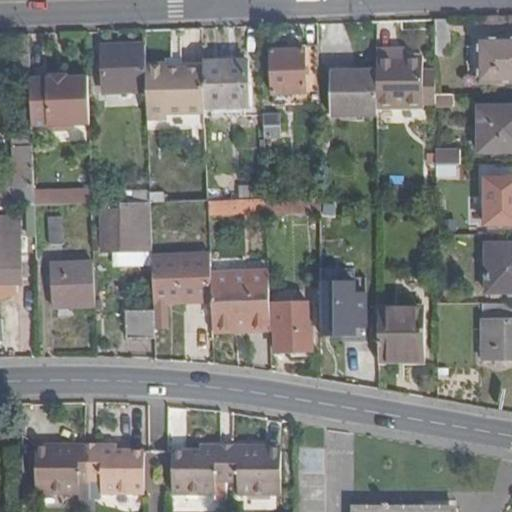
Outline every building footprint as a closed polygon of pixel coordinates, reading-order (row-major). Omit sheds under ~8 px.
[(450,53),(450,22),(435,22),(435,53),(450,53)] [(16,58),(29,58),(29,37),(15,37),(16,58)] [(511,40),(480,41),(480,84),(511,83),(511,40)] [(146,66),(146,47),(102,48),(103,95),(147,93),(146,66)] [(272,95),(305,94),(305,49),(301,49),(301,52),(271,53),(272,95)] [(377,51),(377,73),(377,110),(423,109),(423,103),(435,103),(435,97),(435,77),(423,78),(423,58),(407,59),(395,59),(395,51),(377,51)] [(395,59),(407,59),(407,51),(395,51),(395,59)] [(29,58),(16,58),(13,58),(14,82),(30,82),(30,81),(29,58)] [(223,63),(202,64),(202,70),(203,110),(249,108),(249,70),(223,71),(223,63)] [(249,63),(223,63),(223,71),(249,70),(249,63)] [(165,65),(146,66),(147,93),(148,112),(203,110),(202,70),(165,71),(165,65)] [(377,110),(377,73),(331,73),(331,118),(377,118),(377,110)] [(51,81),(30,81),(30,82),(32,129),(48,128),(53,133),(69,132),(73,127),(91,127),(90,79),(67,80),(67,77),(51,78),(51,81)] [(511,109),(479,110),(479,154),(511,153),(511,109)] [(279,115),(264,116),(265,139),(280,138),(279,115)] [(461,176),(460,148),(439,148),(439,176),(461,176)] [(34,187),(33,169),(32,150),(13,151),(14,187),(34,187)] [(206,203),(205,173),(149,175),(150,195),(150,205),(206,203)] [(511,180),(485,181),(485,227),(511,226),(511,180)] [(93,204),(94,190),(40,188),(39,203),(93,204)] [(240,202),(242,202),(266,201),(266,189),(239,190),(240,202)] [(124,196),(124,206),(150,205),(150,195),(124,196)] [(242,202),(242,212),(266,211),(266,201),(242,202)] [(240,202),(206,203),(206,213),(242,212),(242,202),(240,202)] [(124,206),(121,206),(121,211),(100,212),(101,253),(152,251),(150,205),(124,206)] [(24,233),(35,232),(34,208),(23,208),(24,233)] [(378,220),(378,210),(365,210),(366,220),(378,220)] [(63,221),(49,221),(50,246),(63,246),(63,221)] [(187,249),(200,248),(202,248),(202,226),(166,227),(168,263),(188,262),(188,261),(187,249)] [(0,287),(14,287),(22,286),(20,238),(0,238),(0,287)] [(511,245),(486,246),(487,293),(511,293),(511,245)] [(187,249),(188,261),(200,261),(200,248),(187,249)] [(152,251),(113,253),(113,268),(152,266),(152,251)] [(54,311),(95,308),(94,264),(51,266),(54,311)] [(327,338),(373,337),(372,279),(344,279),(344,267),(326,268),(327,338)] [(208,276),(208,298),(209,324),(245,323),(245,331),(269,330),(268,305),(268,274),(208,276)] [(14,294),(14,287),(0,287),(0,301),(2,301),(4,300),(7,298),(10,297),(12,296),(14,294)] [(191,341),(209,340),(209,332),(209,324),(208,298),(190,299),(191,341)] [(308,304),(268,305),(269,330),(269,331),(274,331),(274,354),(313,353),(313,330),(309,330),(308,304)] [(511,305),(483,306),(483,361),(511,360),(511,305)] [(154,336),(153,308),(125,309),(127,336),(154,336)] [(424,309),(379,310),(379,364),(424,364),(424,309)] [(209,324),(209,332),(245,331),(245,323),(209,324)] [(145,491),(145,452),(119,452),(119,445),(98,445),(99,452),(93,452),(87,452),(87,445),(66,445),(66,453),(39,453),(40,495),(82,493),(81,484),(93,483),(102,483),(102,493),(145,491)] [(206,451),(172,451),(173,496),(221,495),(221,482),(233,482),(246,481),(246,495),(295,495),(295,450),(260,450),(260,445),(240,445),(241,450),(233,450),(225,450),(225,445),(206,445),(206,451)]
